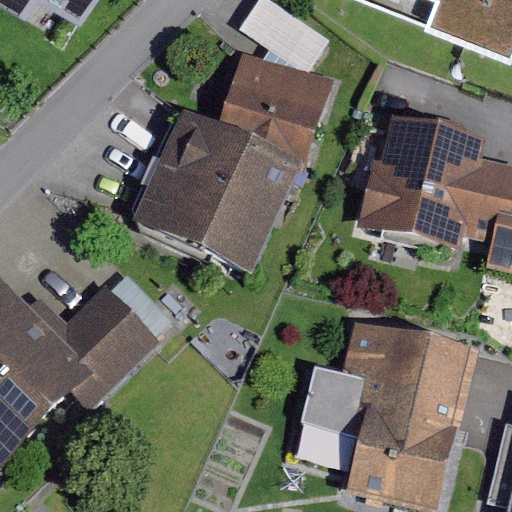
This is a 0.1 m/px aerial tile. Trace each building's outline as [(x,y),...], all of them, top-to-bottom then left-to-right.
[(7,0),(55,27),(65,9),(85,21),(97,0),(7,0)] [(314,53),(333,20),(298,0),(256,0),(248,15),(314,53)] [(511,0),(387,0),(511,48),(511,0)] [(312,181),(342,84),(252,56),(226,140),(306,177),(312,181)] [(138,232),(255,286),(306,177),(226,140),(189,123),(138,232)] [(503,157),(398,128),(370,232),(475,260),(503,157)] [(95,414),(168,340),(114,286),(63,338),(5,281),(0,286),(0,447),(21,468),(85,403),(95,414)] [(449,511),(475,355),(372,338),(345,505),(391,511),(449,511)]
